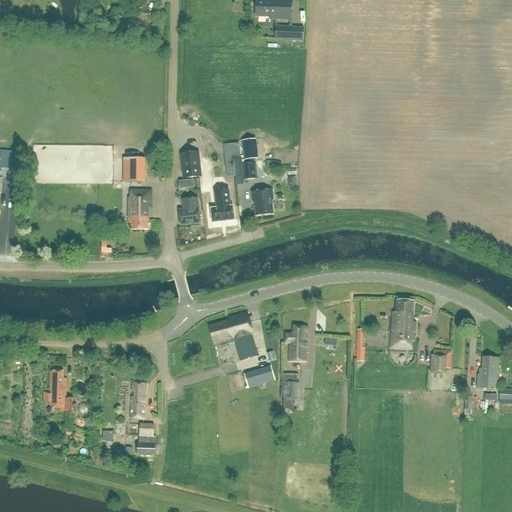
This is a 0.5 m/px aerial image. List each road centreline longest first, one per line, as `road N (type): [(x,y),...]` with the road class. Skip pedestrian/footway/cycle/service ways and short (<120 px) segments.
road 1 (unclassified): [(511,330),(450,294),(371,277),(301,283),(189,314)]
road 2 (unclassified): [(173,258),(172,0)]
road 3 (track): [(213,511),(0,457)]
road 4 (unclassified): [(189,314),(174,330),(142,342),(0,340)]
road 5 (unclassified): [(173,258),(0,265)]
